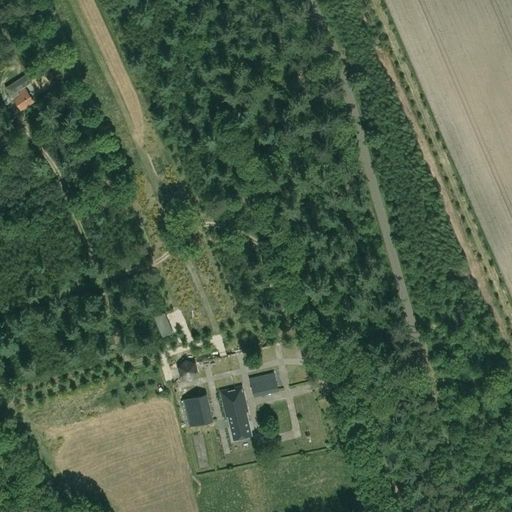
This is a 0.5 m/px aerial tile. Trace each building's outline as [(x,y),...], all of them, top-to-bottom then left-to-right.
[(14,99),(21,110),(34,102),(25,88),(19,92),(21,95),(14,99)] [(182,375),(190,378),(196,372),(194,364),(194,363),(186,361),(180,367),(182,375)] [(271,390),(278,389),(274,374),(275,379),(268,380),(271,390)] [(250,380),(254,394),(260,393),(258,383),(252,384),(251,380),(250,380)] [(228,389),(220,391),(226,416),(228,416),(233,439),(252,435),(246,411),(248,411),(243,391),(241,391),(241,389),(243,389),(242,386),(235,387),(235,389),(228,390),(228,389)] [(205,394),(184,399),(190,426),(212,421),(205,394)]
